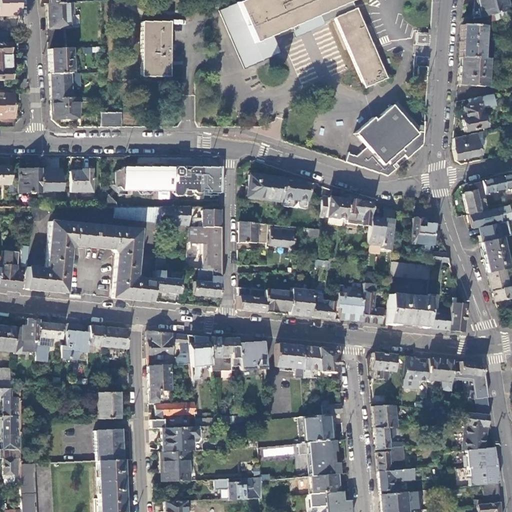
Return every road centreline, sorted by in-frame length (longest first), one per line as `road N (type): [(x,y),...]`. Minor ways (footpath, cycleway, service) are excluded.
road 1 (residential): [(436,181),(365,184),(231,145)]
road 2 (residential): [(231,145),(33,142)]
road 3 (residential): [(137,314),(143,511)]
road 4 (residential): [(436,181),(446,0)]
road 5 (residential): [(227,323),(231,145)]
road 6 (residential): [(350,336),(365,511)]
road 7 (residential): [(488,347),(436,181)]
road 8 (residential): [(33,142),(30,0)]
road 9 (tertiary): [(488,347),(350,336)]
road 10 (tertiary): [(137,314),(0,302)]
road 11 (tertiary): [(350,336),(227,323)]
